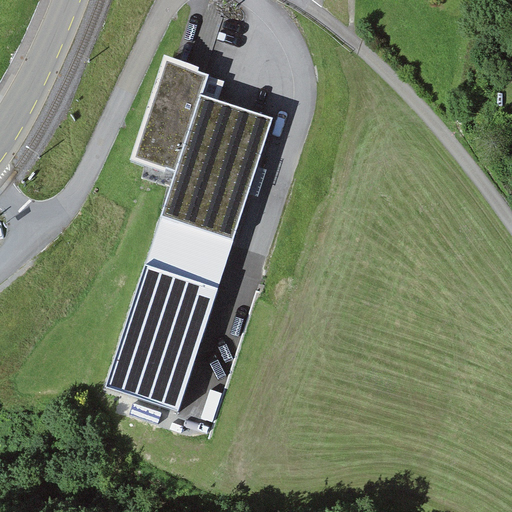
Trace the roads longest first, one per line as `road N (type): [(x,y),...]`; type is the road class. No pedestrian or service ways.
road 1 (residential): [(300,0),(423,110),(511,227)]
road 2 (residential): [(35,220),(71,207),(174,0)]
road 3 (secondary): [(69,0),(0,137)]
